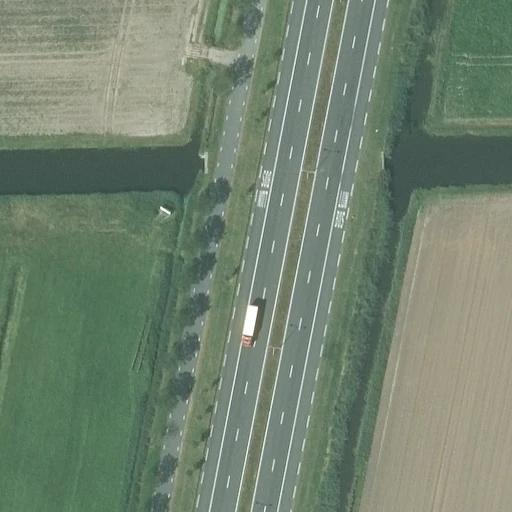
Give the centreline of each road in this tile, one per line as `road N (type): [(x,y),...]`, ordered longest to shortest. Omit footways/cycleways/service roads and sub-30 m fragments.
road 1 (primary): [(313,0),(215,511)]
road 2 (primary): [(270,511),(368,0)]
road 3 (unclassified): [(257,0),(160,511)]
